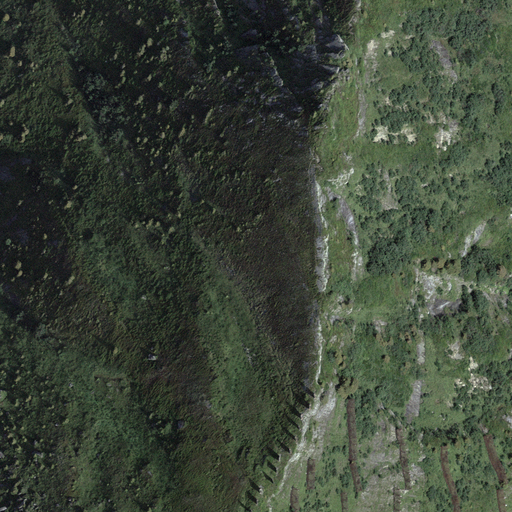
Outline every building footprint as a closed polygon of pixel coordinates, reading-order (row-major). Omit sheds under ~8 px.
[(404,490),(412,489),(405,428),(398,429),(404,490)] [(510,484),(504,465),(501,466),(492,434),(484,436),(500,487),(510,484)] [(306,489),(316,490),(317,460),(307,459),(306,489)] [(300,510),(300,487),(290,487),(291,510),(300,510)] [(401,511),(401,489),(394,489),(393,511),(401,511)]
